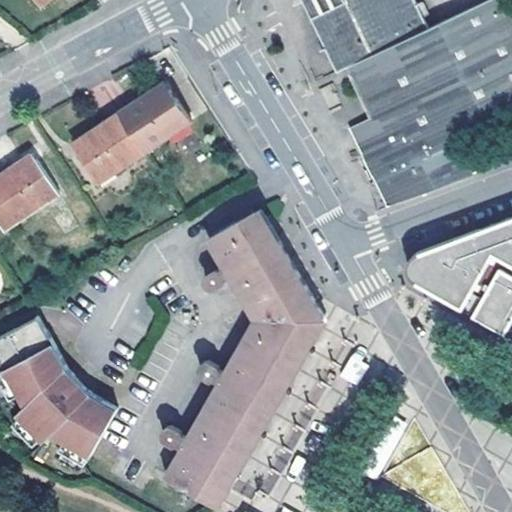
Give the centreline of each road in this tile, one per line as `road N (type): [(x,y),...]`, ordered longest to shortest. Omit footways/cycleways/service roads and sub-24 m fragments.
road 1 (residential): [(345,240),(201,0)]
road 2 (residential): [(345,240),(511,181)]
road 3 (unclassified): [(183,0),(51,68)]
